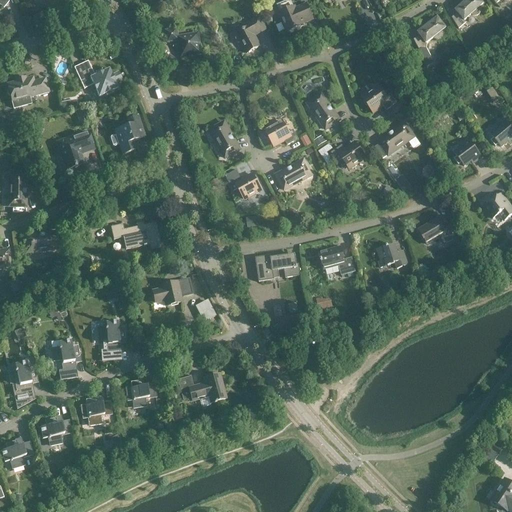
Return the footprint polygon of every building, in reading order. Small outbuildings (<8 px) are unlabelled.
[(0,0),(0,6),(3,9),(9,2),(6,0),(0,0)] [(280,13),(279,14),(287,33),(302,27),(301,24),(313,19),(307,5),(295,10),(294,7),(293,8),(290,0),(277,6),(280,13)] [(480,10),(479,8),(483,4),(479,0),(468,0),(455,12),(457,14),(451,18),(458,30),(466,23),(464,21),(471,15),(473,16),(475,16),(477,16),(478,15),(480,13),(480,11),(480,10)] [(240,43),(241,43),(247,54),(260,47),(254,36),(266,30),(259,18),(241,28),(243,31),(236,34),(237,36),(237,37),(236,37),(236,38),(235,39),(235,40),(235,41),(236,41),(236,42),(237,42),(237,43),(238,43),(239,43),(240,43)] [(443,34),(442,32),(446,29),(438,18),(417,34),(419,37),(413,40),(419,51),(418,51),(427,68),(434,64),(426,49),(427,43),(433,38),(435,39),(437,40),(439,40),(440,39),(442,37),(442,35),(443,34)] [(178,41),(181,58),(202,55),(198,34),(178,37),(177,30),(166,32),(167,43),(178,41)] [(74,68),(84,90),(93,86),(99,98),(118,89),(115,82),(117,81),(114,76),(112,76),(109,70),(95,76),(88,62),(74,68)] [(14,109),(31,105),(29,99),(49,93),(45,80),(34,83),(32,79),(25,81),(25,78),(21,79),(22,82),(7,86),(14,109)] [(379,88),(363,100),(364,101),(364,104),(366,106),(368,107),(373,113),(383,106),(386,111),(396,104),(390,95),(386,98),(379,88)] [(487,92),(493,103),(499,100),(493,89),(487,92)] [(321,95),(313,100),(308,104),(315,115),(315,117),(316,118),(317,119),(319,120),(326,131),(339,121),(321,95)] [(69,102),(61,104),(63,112),(70,111),(69,102)] [(403,102),(391,110),(396,116),(407,108),(403,102)] [(466,119),(460,108),(454,111),(459,122),(466,119)] [(129,127),(114,131),(116,136),(111,137),(110,139),(113,146),(114,147),(119,146),(122,155),(135,151),(132,142),(145,138),(138,117),(127,120),(129,127)] [(501,148),(507,143),(509,146),(511,143),(511,130),(503,120),(497,126),(499,129),(490,136),(493,139),(490,142),(495,147),(498,145),(501,148)] [(225,159),(239,151),(224,123),(210,131),(216,143),(216,144),(217,146),(218,147),(219,148),(225,159)] [(282,123),(265,132),(266,134),(266,136),(267,139),(269,140),(273,147),(284,141),(287,146),(298,140),(293,131),(288,133),(282,123)] [(379,145),(374,148),(382,160),(398,149),(400,149),(401,148),(402,147),(403,145),(414,138),(405,125),(378,143),(379,145)] [(57,143),(66,171),(74,168),(76,168),(76,167),(83,165),(80,154),(83,153),(83,154),(84,153),(83,153),(93,149),(93,150),(94,150),(88,133),(57,143)] [(307,137),(300,141),(305,150),(312,146),(307,137)] [(320,137),(313,142),(317,148),(327,142),(324,138),(322,140),(320,137)] [(464,167),(470,162),(472,165),(482,159),(468,140),(461,144),(463,148),(454,154),(457,158),(454,160),(458,166),(461,164),(464,167)] [(330,145),(319,152),(328,166),(336,161),(337,163),(342,159),(349,169),(365,158),(363,156),(364,154),(362,151),(360,151),(355,144),(345,151),(341,146),(331,154),(332,155),(329,157),(327,153),(333,149),(330,145)] [(304,161),(287,171),(276,177),(284,191),(295,185),(297,185),(298,184),(299,183),(300,182),(306,178),(307,180),(313,176),(309,168),(308,169),(304,161)] [(26,176),(10,175),(9,189),(8,190),(8,192),(8,193),(9,195),(9,207),(25,208),(26,176)] [(253,176),(242,182),(239,176),(228,182),(233,192),(238,189),(244,200),(261,191),(260,188),(260,186),(259,184),(257,183),(253,176)] [(406,180),(398,185),(404,194),(411,189),(406,180)] [(216,181),(209,184),(211,189),(218,186),(216,181)] [(389,187),(382,196),(387,199),(394,190),(389,187)] [(511,216),(511,210),(507,204),(507,203),(507,202),(506,201),(505,201),(500,195),(491,202),(487,198),(480,203),(493,220),(499,215),(505,222),(511,216)] [(290,208),(287,214),(294,217),(296,212),(290,208)] [(419,231),(427,245),(441,237),(446,245),(456,239),(449,227),(443,230),(437,220),(419,231)] [(123,225),(110,228),(113,241),(123,239),(125,251),(143,247),(143,248),(146,247),(146,246),(149,246),(150,250),(161,248),(156,223),(143,226),(143,224),(143,223),(136,225),(136,226),(137,226),(137,228),(124,230),(123,225)] [(56,234),(24,237),(26,253),(39,252),(41,252),(42,253),(44,252),(45,251),(58,250),(56,234)] [(376,251),(381,263),(378,263),(380,269),(395,264),(397,270),(408,266),(403,252),(397,254),(394,246),(388,248),(388,247),(376,251)] [(322,264),(324,271),(339,267),(341,276),(355,273),(352,259),(344,261),(341,248),(332,250),(332,251),(320,254),(321,261),(321,262),(321,264),(322,264)] [(8,252),(0,252),(0,268),(10,267),(8,252)] [(273,256),(255,259),(259,283),(274,281),(273,272),(278,271),(285,270),(286,278),(285,278),(285,279),(300,277),(299,265),(298,265),(298,266),(297,266),(295,256),(273,259),(273,256)] [(177,283),(174,283),(161,286),(162,290),(152,293),(155,303),(164,301),(166,307),(181,303),(180,298),(192,295),(188,280),(177,283)] [(24,282),(16,285),(19,291),(26,288),(24,282)] [(116,290),(105,294),(108,301),(109,301),(115,299),(119,297),(116,290)] [(214,315),(207,301),(196,306),(203,321),(214,315)] [(312,317),(302,319),(303,326),(313,324),(312,317)] [(107,341),(108,352),(102,353),(103,362),(121,361),(119,340),(124,340),(124,339),(125,339),(125,338),(124,328),(118,328),(118,321),(117,321),(117,323),(106,324),(106,329),(98,330),(99,342),(107,341)] [(19,330),(12,334),(16,341),(19,342),(24,339),(19,330)] [(62,361),(63,372),(59,372),(60,380),(76,378),(74,359),(78,358),(79,358),(79,357),(78,346),(72,347),(71,340),(70,340),(71,342),(59,344),(60,349),(52,350),(54,362),(62,361)] [(34,400),(30,380),(35,379),(36,379),(36,378),(34,368),(28,369),(26,362),(26,364),(15,366),(16,371),(8,373),(11,384),(12,384),(17,409),(34,400)] [(205,385),(193,388),(190,377),(177,381),(183,401),(191,399),(192,402),(199,400),(201,407),(203,408),(210,406),(211,404),(214,403),(214,405),(216,404),(216,403),(226,400),(219,375),(204,379),(205,385)] [(126,390),(128,401),(133,401),(134,409),(145,407),(144,399),(156,398),(154,386),(143,387),(142,383),(142,382),(141,382),(130,383),(131,389),(124,390),(124,391),(126,390)] [(237,397),(240,391),(234,388),(231,394),(237,397)] [(179,395),(172,397),(174,406),(182,404),(179,395)] [(88,418),(89,427),(101,425),(100,417),(111,415),(109,403),(98,405),(97,400),(96,399),(85,401),(86,407),(79,408),(81,408),(83,419),(88,418)] [(41,429),(43,440),(48,439),(50,447),(61,444),(60,436),(70,434),(71,436),(68,423),(70,422),(57,425),(56,420),(56,419),(55,419),(44,421),(46,427),(39,429),(41,429)] [(112,442),(119,440),(116,433),(109,435),(112,442)] [(10,462),(12,470),(24,466),(21,459),(32,456),(32,458),(33,457),(29,444),(31,444),(31,443),(18,447),(17,443),(17,442),(16,442),(15,442),(5,445),(7,450),(0,452),(0,453),(2,452),(5,463),(10,462)] [(504,449),(493,443),(489,449),(499,456),(504,449)] [(510,484),(504,480),(490,501),(494,504),(494,503),(502,508),(502,509),(505,511),(511,511),(511,482),(511,483),(510,484)]
